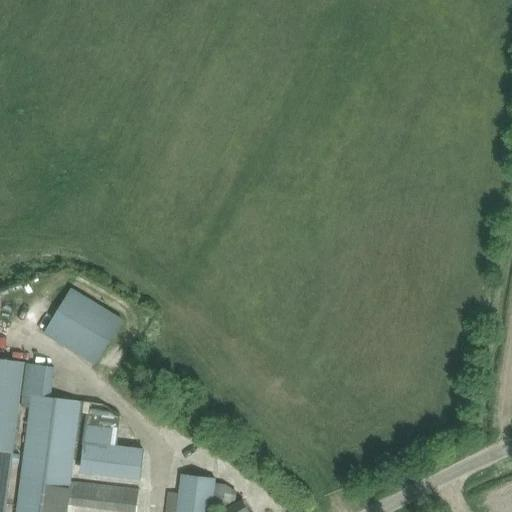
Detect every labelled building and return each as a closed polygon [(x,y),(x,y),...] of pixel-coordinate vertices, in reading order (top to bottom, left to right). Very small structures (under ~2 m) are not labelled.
[(95,366),(124,319),(71,288),(44,335),(95,366)] [(0,359),(0,511),(5,511),(24,363),(0,359)] [(17,511),(67,511),(69,505),(73,505),(73,506),(124,511),(136,511),(139,489),(72,481),(82,401),(51,397),(55,367),(26,363),(22,396),(31,398),(17,511)] [(89,413),(82,465),(110,476),(141,479),(145,449),(117,445),(120,417),(89,413)] [(212,511),(217,480),(183,475),(177,511),(212,511)] [(249,511),(243,500),(222,511),(249,511)]
